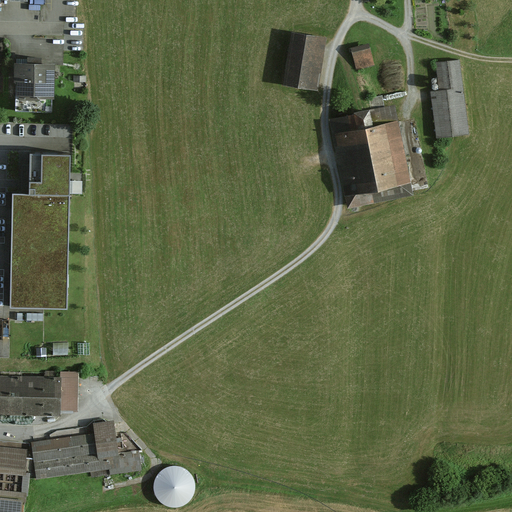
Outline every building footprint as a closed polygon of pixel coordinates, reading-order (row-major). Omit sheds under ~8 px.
[(325,37),(295,33),(288,83),(318,88),(325,37)] [(370,41),(351,46),(357,68),(376,63),(370,41)] [(470,132),(460,60),(438,63),(442,91),(432,92),(438,137),(470,132)] [(52,65),(17,65),(16,110),(51,111),(52,65)] [(414,192),(394,108),(333,122),(354,207),(414,192)] [(12,304),(66,305),(69,149),(31,149),(30,190),(14,190),(12,304)] [(61,378),(0,376),(0,411),(60,413),(61,378)] [(96,434),(33,443),(38,477),(107,468),(108,473),(141,469),(138,451),(119,453),(114,423),(94,425),(96,434)] [(24,450),(0,447),(0,470),(22,473),(24,450)] [(193,503),(194,467),(158,465),(157,502),(193,503)] [(20,511),(23,491),(0,489),(0,511),(20,511)]
